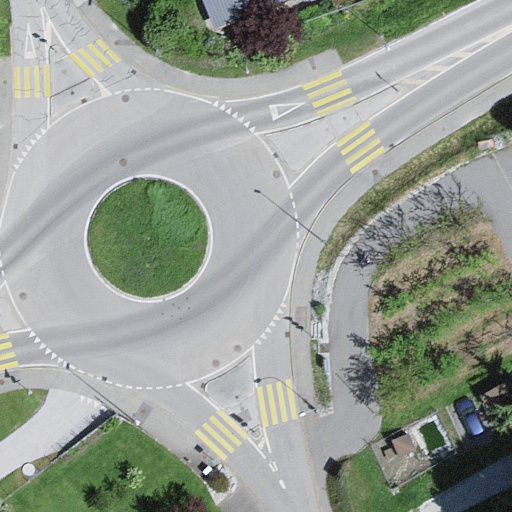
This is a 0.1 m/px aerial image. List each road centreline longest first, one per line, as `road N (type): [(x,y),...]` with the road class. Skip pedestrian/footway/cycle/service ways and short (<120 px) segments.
road 1 (tertiary): [(511,15),(332,92),(178,133)]
road 2 (tertiary): [(263,234),(358,143),(511,38)]
road 3 (residential): [(287,494),(270,407),(262,261)]
road 4 (unclassified): [(35,0),(38,224)]
road 5 (residential): [(124,352),(228,430),(287,494)]
road 6 (tertiary): [(124,352),(168,354),(202,343),(241,309),(262,261)]
road 7 (unclassified): [(162,130),(90,59),(47,0)]
road 8 (tertiary): [(162,130),(117,133),(85,149),(49,189),(38,224)]
road 9 (tertiary): [(263,234),(252,193),(232,164),(178,133)]
